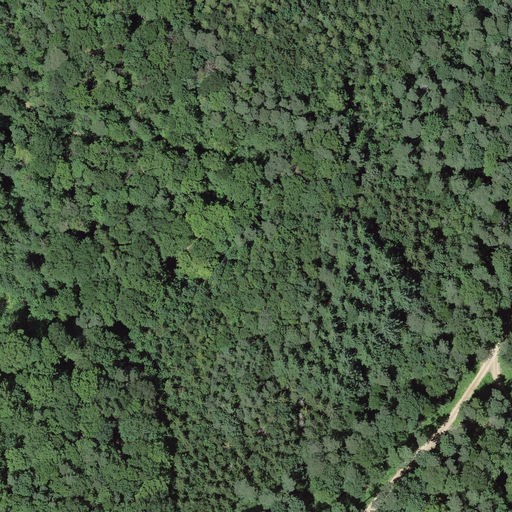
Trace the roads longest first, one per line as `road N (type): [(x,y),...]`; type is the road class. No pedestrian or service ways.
road 1 (track): [(0,94),(179,186),(260,215),(391,218),(434,193),(511,198)]
road 2 (track): [(360,511),(478,370)]
